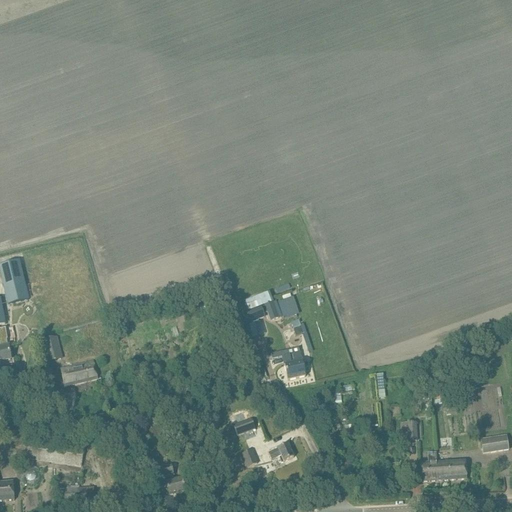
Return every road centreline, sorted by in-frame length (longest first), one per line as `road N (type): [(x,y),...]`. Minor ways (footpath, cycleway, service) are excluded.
road 1 (residential): [(341,511),(295,414),(257,372),(196,212)]
road 2 (residential): [(148,511),(119,440),(55,423),(0,388)]
road 3 (unclassified): [(379,511),(511,503)]
